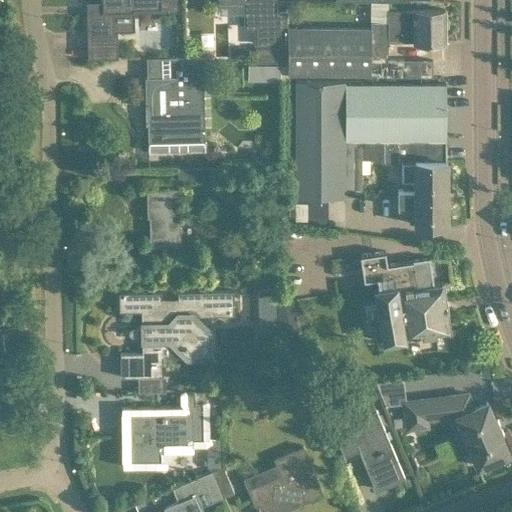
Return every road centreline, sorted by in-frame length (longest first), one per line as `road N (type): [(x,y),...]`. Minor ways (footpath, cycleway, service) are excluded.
road 1 (residential): [(57,470),(49,83),(30,0)]
road 2 (tertiary): [(511,312),(488,218),(484,0)]
